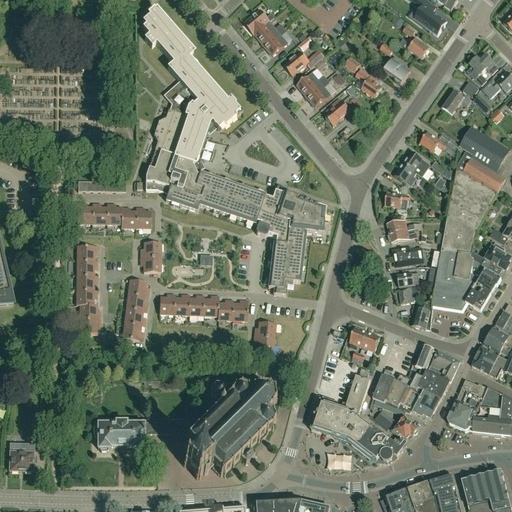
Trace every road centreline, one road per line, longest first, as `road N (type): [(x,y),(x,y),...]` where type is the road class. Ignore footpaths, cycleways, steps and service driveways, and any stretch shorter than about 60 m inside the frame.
road 1 (unclassified): [(330,308),(105,277)]
road 2 (residential): [(362,191),(336,174),(215,20)]
road 3 (residential): [(362,191),(477,22)]
road 4 (residential): [(0,500),(173,501)]
road 5 (residential): [(282,475),(367,488),(429,467)]
road 6 (residential): [(472,353),(330,308)]
road 7 (residential): [(330,308),(362,191)]
